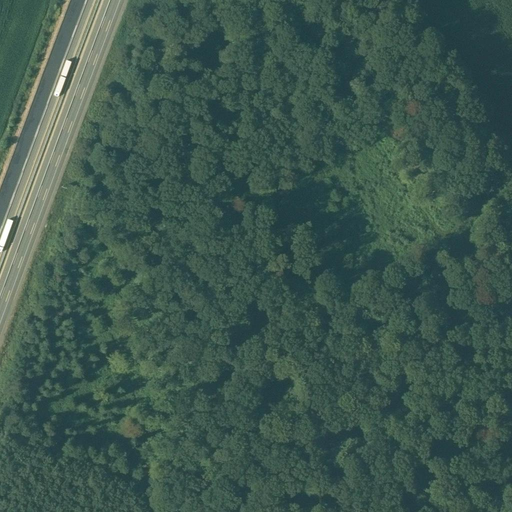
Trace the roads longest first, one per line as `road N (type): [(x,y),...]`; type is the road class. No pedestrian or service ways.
road 1 (motorway): [(0,305),(113,0)]
road 2 (motorway): [(86,0),(0,231)]
